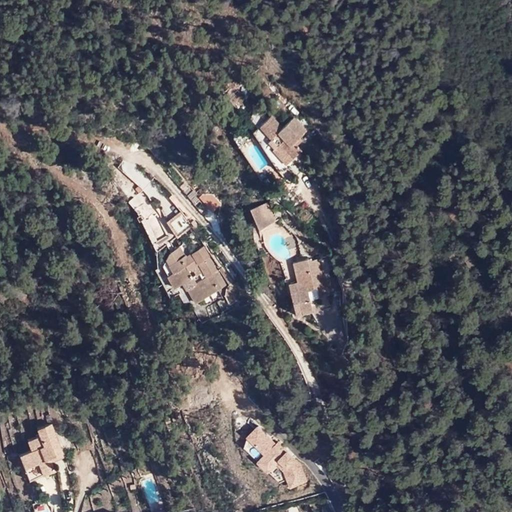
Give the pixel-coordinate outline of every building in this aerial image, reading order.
[(281,115),(267,123),(277,140),(283,136),(289,144),(271,154),(282,172),(306,158),(299,146),(312,138),(301,120),(288,127),(281,115)] [(179,211),(165,220),(174,235),(189,225),(179,211)] [(267,224),(250,231),(257,249),(275,241),(267,224)] [(188,250),(163,262),(171,280),(187,273),(195,291),(186,294),(193,311),(224,298),(220,290),(228,286),(212,247),(191,256),(188,250)] [(303,263),(303,266),(303,285),(293,284),(293,312),(297,312),(298,319),(319,319),(319,305),(333,305),(332,263),(303,263)] [(36,305),(45,294),(31,285),(22,294),(36,305)] [(260,424),(241,443),(256,458),(256,459),(279,483),(283,479),(293,489),(309,474),(260,424)] [(43,441),(30,447),(33,458),(24,461),(34,486),(57,476),(54,467),(67,462),(54,428),(40,433),(43,441)] [(127,429),(116,432),(119,446),(131,443),(127,429)]
